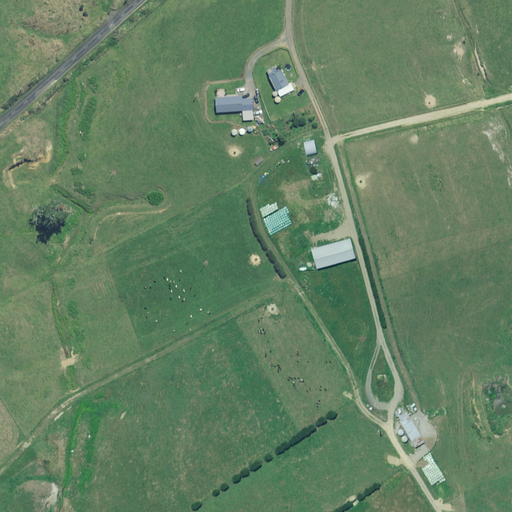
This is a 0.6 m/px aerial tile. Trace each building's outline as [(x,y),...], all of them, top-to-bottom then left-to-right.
[(281,68),(280,65),(267,71),(277,91),(273,93),(275,97),(280,94),(281,96),(294,90),(292,84),(290,85),(281,68)] [(253,110),(253,98),(243,99),(242,96),(216,97),(217,112),(243,110),(244,120),(254,119),(253,110)] [(317,153),(314,140),(304,143),(307,155),(317,153)] [(357,258),(351,239),(312,250),(318,269),(357,258)] [(425,442),(403,406),(395,411),(417,448),(425,442)]
